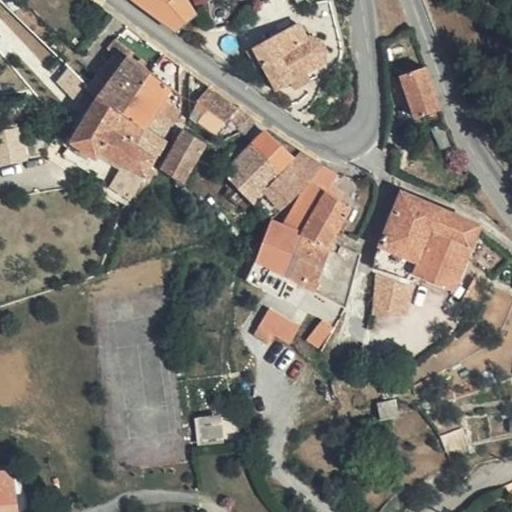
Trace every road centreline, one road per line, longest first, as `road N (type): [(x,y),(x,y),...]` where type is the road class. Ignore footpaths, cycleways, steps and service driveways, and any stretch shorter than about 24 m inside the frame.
road 1 (tertiary): [(112,0),(309,143),(333,146),(355,142),(366,129),(357,0)]
road 2 (tertiary): [(410,0),(466,146),(511,209)]
